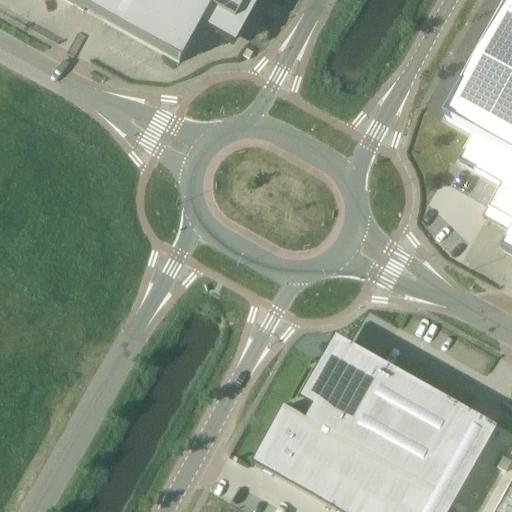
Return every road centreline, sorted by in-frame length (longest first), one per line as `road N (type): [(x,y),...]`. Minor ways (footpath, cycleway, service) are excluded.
road 1 (unclassified): [(198,218),(34,511)]
road 2 (unclassified): [(166,511),(296,272)]
road 3 (unclassified): [(348,180),(448,0)]
road 4 (unclassified): [(320,0),(250,126)]
road 5 (unclassified): [(335,258),(452,299)]
road 6 (unclassified): [(452,299),(356,222)]
road 7 (unclassified): [(0,45),(107,104)]
